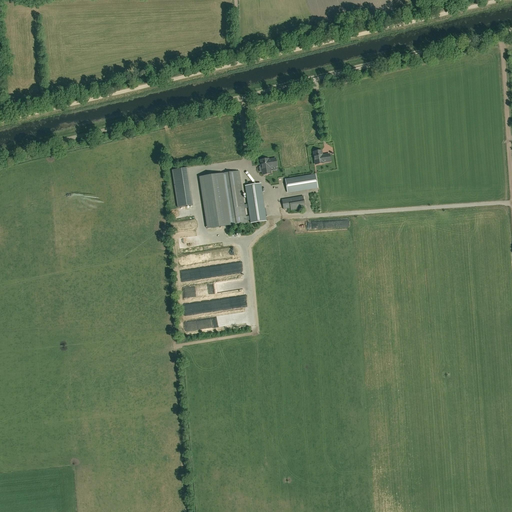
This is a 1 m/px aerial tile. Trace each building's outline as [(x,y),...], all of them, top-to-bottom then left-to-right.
[(321,150),(320,150),(318,149),(315,150),(315,151),(313,151),(315,164),(323,162),(330,160),(329,153),(322,154),(321,150)] [(271,174),(270,171),(270,167),(277,166),(276,159),(269,160),(268,159),(260,160),(261,167),(259,167),(260,172),(262,172),(263,175),(271,174)] [(177,207),(193,205),(187,167),(172,170),(177,207)] [(204,175),(212,227),(247,222),(239,170),(204,175)] [(315,173),(285,178),(287,192),(317,187),(315,173)] [(260,183),(245,185),(251,222),(266,220),(260,183)] [(284,210),(305,207),(303,195),(282,199),(284,210)] [(195,254),(180,255),(181,263),(195,262),(195,254)]
